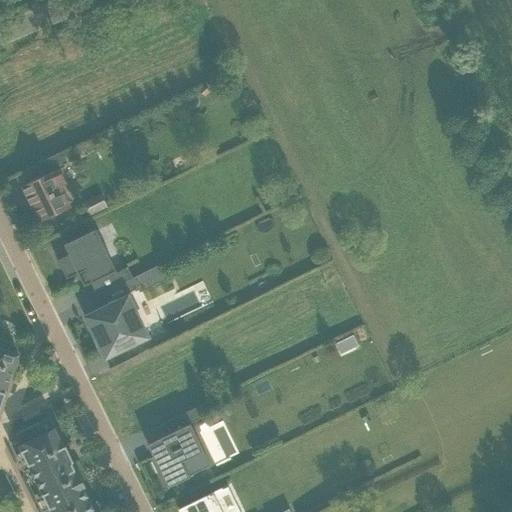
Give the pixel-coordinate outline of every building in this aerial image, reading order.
[(17,185),(34,222),(72,204),(55,167),(17,185)] [(81,285),(112,269),(92,226),(61,241),(66,253),(54,258),(63,277),(75,272),(81,285)] [(141,264),(120,275),(128,290),(149,279),(141,264)] [(98,358),(145,337),(124,291),(77,313),(98,358)] [(0,349),(0,410),(17,355),(0,349)] [(198,418),(193,406),(155,423),(161,434),(142,443),(162,488),(185,477),(178,460),(199,451),(187,423),(198,418)] [(62,477),(73,501),(88,494),(57,428),(42,435),(52,456),(62,477)] [(31,466),(52,456),(42,435),(21,444),(31,466)] [(31,466),(41,486),(62,477),(52,456),(31,466)] [(52,510),(73,501),(62,477),(41,486),(52,510)] [(173,511),(238,511),(225,484),(172,509),(173,511)] [(52,511),(95,511),(88,494),(73,501),(52,510),(52,511)]
